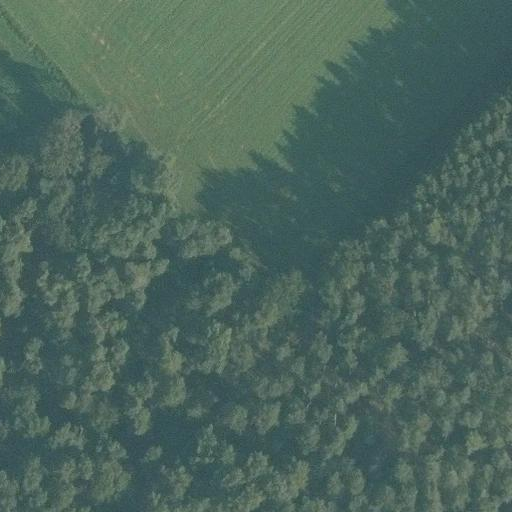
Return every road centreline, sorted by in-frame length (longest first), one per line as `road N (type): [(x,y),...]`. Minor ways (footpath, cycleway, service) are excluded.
road 1 (track): [(136,511),(511,92)]
road 2 (track): [(372,246),(511,277)]
